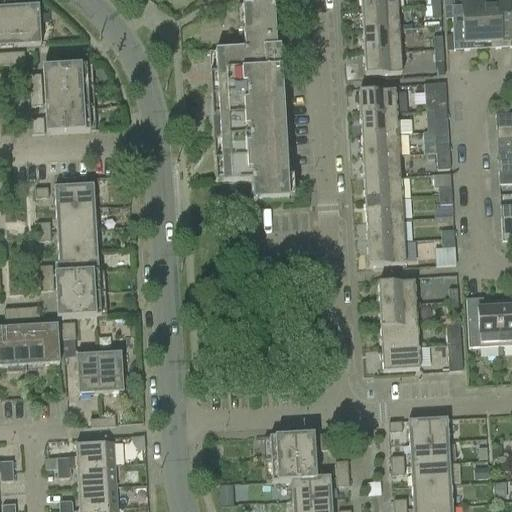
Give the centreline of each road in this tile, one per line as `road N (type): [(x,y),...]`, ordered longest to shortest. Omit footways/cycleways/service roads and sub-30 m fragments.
road 1 (residential): [(339,414),(314,0)]
road 2 (residential): [(172,425),(157,148)]
road 3 (residential): [(511,266),(476,260),(470,84)]
road 4 (residential): [(339,414),(511,404)]
road 5 (residential): [(157,148),(153,110),(131,52),(84,0)]
road 6 (residential): [(172,425),(339,414)]
road 7 (residential): [(0,156),(157,148)]
